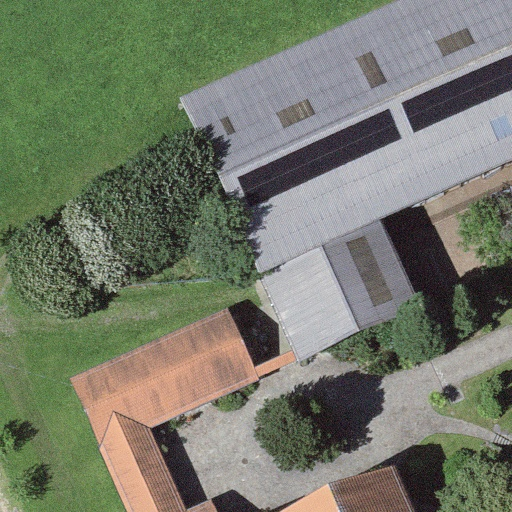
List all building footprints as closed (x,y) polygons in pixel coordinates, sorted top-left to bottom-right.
[(511,173),(511,0),(431,0),(183,110),(261,285),(381,231),(511,173)] [(381,231),(261,285),(300,370),(420,317),(381,231)] [(72,386),(103,457),(151,436),(260,389),(229,318),(72,386)] [(103,457),(126,511),(184,511),(151,436),(103,457)] [(410,511),(394,472),(299,511),(410,511)]
